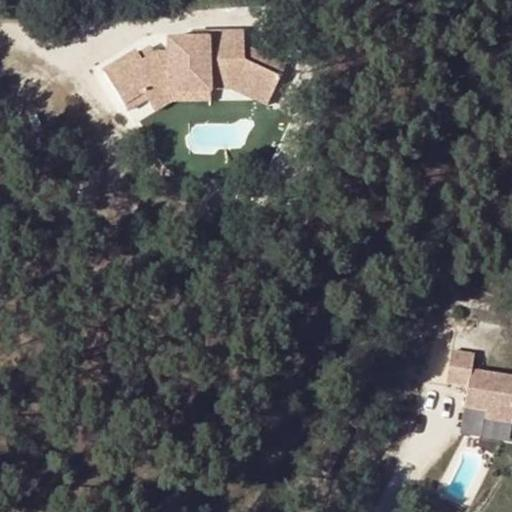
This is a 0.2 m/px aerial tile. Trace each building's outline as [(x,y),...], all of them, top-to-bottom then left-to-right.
[(138,48),(104,68),(124,102),(143,90),(148,96),(151,101),(170,90),(196,89),(196,79),(225,78),(224,59),(246,58),(245,29),(194,30),(194,35),(169,36),(169,51),(157,51),(144,59),(140,52),(138,48)] [(153,43),(140,52),(144,59),(157,51),(153,43)] [(170,90),(151,101),(155,109),(173,98),(210,97),(209,86),(231,85),(268,102),(281,75),(246,58),(224,59),(225,78),(196,79),(196,89),(170,90)] [(143,90),(124,102),(128,109),(148,96),(143,90)] [(455,360),(450,391),(471,395),(468,416),(489,419),(488,426),(511,430),(511,384),(476,379),(478,363),(455,360)] [(338,458),(314,448),(307,464),(331,474),(338,458)]
